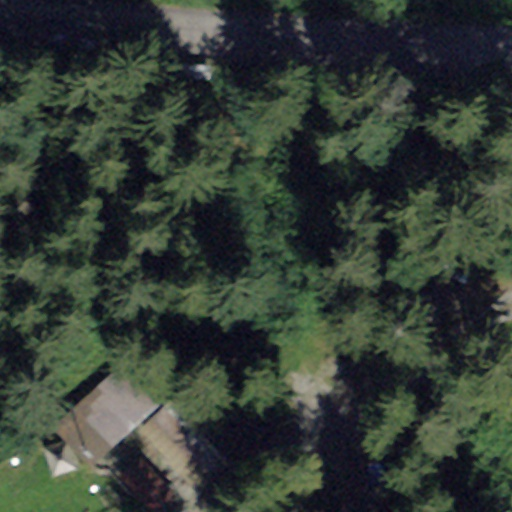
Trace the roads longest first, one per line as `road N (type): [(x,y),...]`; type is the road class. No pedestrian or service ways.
road 1 (unclassified): [(511,52),(0,19)]
road 2 (track): [(511,310),(231,502)]
